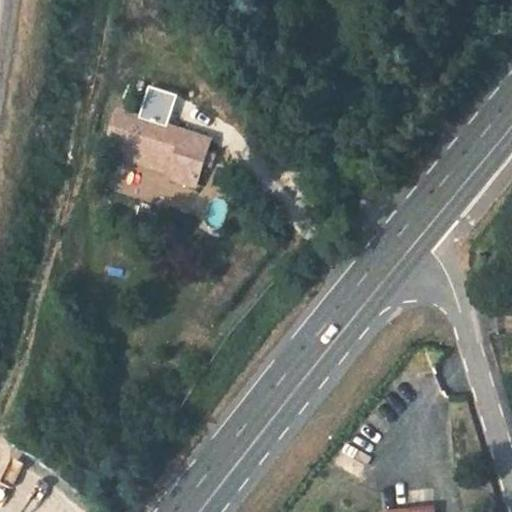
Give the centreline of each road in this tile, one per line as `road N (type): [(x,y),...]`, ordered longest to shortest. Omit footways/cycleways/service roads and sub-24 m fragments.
road 1 (primary): [(213,511),(409,254)]
road 2 (residential): [(409,254),(449,303),(511,504)]
road 3 (unknown): [(409,254),(399,145),(421,0)]
road 4 (unknown): [(367,309),(272,204),(229,185)]
road 5 (primary): [(409,254),(511,123)]
